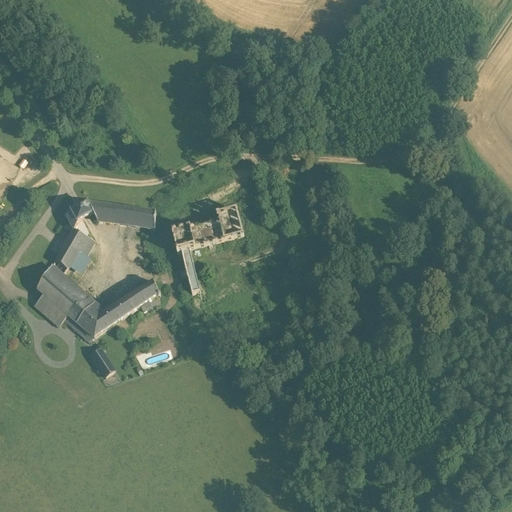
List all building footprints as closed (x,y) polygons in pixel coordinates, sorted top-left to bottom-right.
[(155,231),(156,215),(87,205),(84,207),(80,208),(73,213),(71,209),(66,219),(74,231),(56,262),(52,268),(38,291),(44,297),(69,318),(95,340),(108,331),(141,309),(149,304),(159,297),(160,298),(161,297),(159,296),(155,284),(105,314),(101,316),(96,312),(99,308),(63,278),(68,271),(78,254),(87,259),(95,244),(86,239),(75,232),(80,223),(87,219),(90,218),(94,215),(97,222),(155,231)] [(243,212),(241,207),(217,214),(219,225),(191,232),(191,231),(170,236),(175,257),(183,255),(192,292),(200,290),(190,253),(196,251),(195,248),(224,241),(243,236),(237,213),(243,212)] [(69,318),(44,297),(35,308),(59,329),(69,318)] [(149,304),(141,309),(144,314),(153,309),(149,304)] [(116,374),(101,352),(92,358),(107,380),(116,374)]
